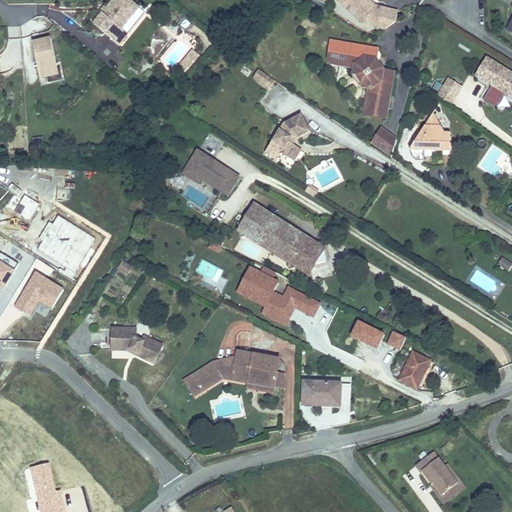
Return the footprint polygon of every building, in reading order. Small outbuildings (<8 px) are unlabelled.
[(97,18),(89,29),(115,49),(124,37),(140,16),(133,11),(119,0),(111,0),(102,13),(97,18)] [(333,0),(335,7),(342,6),(355,18),(353,20),(357,24),(357,27),(380,34),(390,27),(394,18),(373,12),(373,13),(371,14),(367,11),(369,9),(359,0),(333,0)] [(342,6),(335,7),(357,27),(357,24),(353,20),(355,18),(342,6)] [(511,31),(511,29),(507,26),(501,37),(507,40),(511,31)] [(47,45),(29,49),(35,72),(38,85),(44,84),(56,81),(55,75),(53,69),(47,45)] [(328,46),(324,64),(327,68),(351,73),(349,82),(356,92),(365,93),(360,119),(382,123),(390,78),(389,77),(389,76),(379,74),(373,66),(372,65),(373,58),(367,57),(364,52),(328,46)] [(374,54),(364,52),(367,57),(373,58),(372,65),(373,66),(376,65),(377,59),(374,54)] [(504,104),(511,91),(511,83),(481,64),(470,82),(486,92),(477,106),(490,114),(499,100),(504,104)] [(265,93),(271,83),(255,72),(249,82),(265,93)] [(58,74),(55,75),(56,81),(44,84),(45,90),(61,86),(58,74)] [(451,98),(455,93),(442,84),(439,90),(451,98)] [(443,111),(451,98),(439,90),(431,102),(443,111)] [(281,161),(287,152),(283,149),(287,143),(291,146),(293,143),(306,132),(294,118),(276,131),(264,150),(281,161)] [(410,129),(409,155),(449,160),(433,139),(427,138),(428,132),(420,130),(421,125),(415,130),(410,129)] [(364,144),(385,160),(391,143),(375,130),(364,144)] [(273,160),(279,164),(281,161),(264,150),(259,158),(269,166),(273,160)] [(281,161),(289,166),(295,157),(287,152),(281,161)] [(193,157),(178,180),(194,190),(197,185),(198,183),(204,186),(202,189),(222,202),(234,183),(193,157)] [(287,169),(289,166),(281,161),(279,164),(287,169)] [(311,250),(247,211),(236,230),(226,230),(229,243),(236,242),(268,262),(275,262),(279,275),(320,269),(314,249),(311,250)] [(511,264),(501,258),(496,266),(508,272),(511,265),(511,264)] [(0,263),(0,290),(4,292),(14,271),(0,263)] [(121,263),(117,272),(129,276),(132,267),(121,263)] [(314,319),(321,303),(280,284),(281,282),(249,267),(236,294),(264,307),(260,316),(286,328),(294,310),(314,319)] [(504,281),(508,274),(498,268),(494,274),(504,281)] [(39,303),(52,310),(64,290),(30,270),(9,305),(31,318),(39,303)] [(130,338),(105,338),(106,359),(125,358),(128,354),(133,358),(131,362),(148,371),(158,354),(141,344),(137,350),(130,346),(130,338)] [(365,361),(326,340),(321,354),(358,374),(365,361)] [(245,385),(270,390),(275,367),(232,358),(231,364),(228,382),(245,385)] [(411,398),(426,368),(409,360),(394,390),(411,398)] [(228,382),(231,364),(206,369),(217,385),(228,382)] [(217,385),(206,369),(178,387),(189,403),(217,385)] [(269,395),(270,390),(245,385),(245,390),(269,395)] [(337,388),(301,386),(299,411),(318,411),(318,415),(336,415),(337,388)] [(406,472),(411,479),(414,477),(422,489),(424,488),(433,502),(449,492),(435,472),(425,459),(406,472)] [(414,477),(411,479),(432,510),(456,494),(439,470),(435,472),(449,492),(433,502),(424,488),(422,489),(414,477)]
